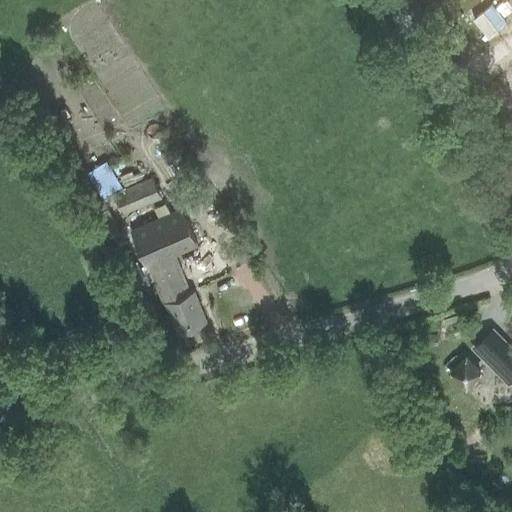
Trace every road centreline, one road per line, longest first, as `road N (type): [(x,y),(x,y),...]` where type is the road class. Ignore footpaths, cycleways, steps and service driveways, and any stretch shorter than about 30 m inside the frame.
road 1 (unclassified): [(0,416),(321,333),(504,273)]
road 2 (tertiary): [(511,172),(392,0)]
